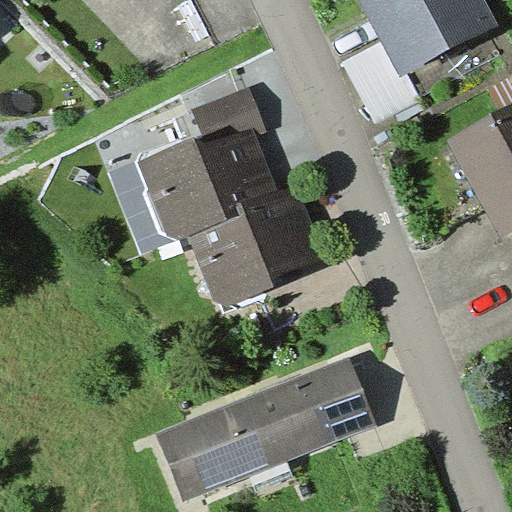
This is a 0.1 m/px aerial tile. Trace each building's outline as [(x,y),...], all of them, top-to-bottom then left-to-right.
[(486,0),(358,0),(381,42),(399,78),(408,73),(499,25),(486,0)] [(399,78),(381,42),(343,62),(375,124),(422,100),(408,73),(399,78)] [(203,136),(206,142),(252,126),(255,135),(266,131),(250,87),(193,108),(203,136)] [(511,104),(447,139),(500,237),(511,230),(511,104)] [(178,241),(188,238),(241,215),(237,204),(278,188),(255,135),(252,126),(206,142),(203,136),(137,162),(148,188),(145,192),(162,233),(178,241)] [(278,188),(237,204),(241,215),(188,238),(214,301),(228,306),(332,262),(297,181),(278,188)] [(350,356),(156,433),(183,502),(250,476),(287,460),(378,424),(350,356)] [(294,476),(287,460),(250,476),(256,491),(294,476)]
